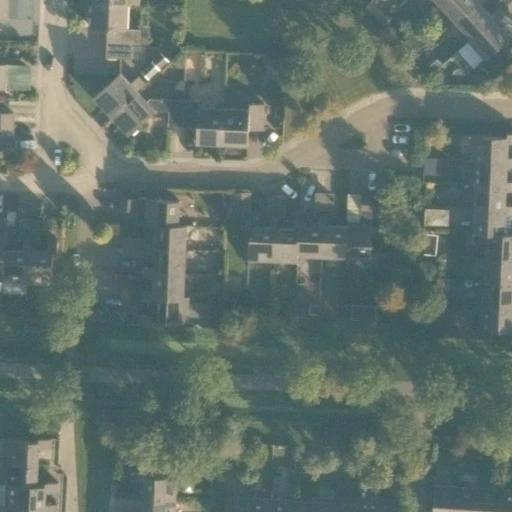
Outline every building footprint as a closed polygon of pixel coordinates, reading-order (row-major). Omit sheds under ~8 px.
[(477,1),(476,0),(442,0),(439,3),(455,21),(477,1)] [(494,18),(490,15),(481,4),(485,0),(476,0),(477,1),(455,21),(471,38),(472,39),(494,18)] [(370,1),(361,10),(378,27),(387,19),(370,1)] [(127,29),(128,4),(92,3),(91,28),(107,29),(106,43),(132,44),(140,45),(141,30),(127,29)] [(484,60),(510,36),(497,22),(506,14),(499,7),(490,15),(494,18),(472,39),(471,38),(468,41),(484,60)] [(489,59),(497,67),(511,53),(511,47),(507,42),(489,59)] [(132,59),(132,44),(106,43),(106,58),(132,59)] [(146,84),(145,83),(174,56),(166,47),(140,71),(142,73),(131,84),(120,73),(94,97),(111,116),(138,92),(146,84)] [(268,58),(268,72),(283,72),(283,58),(268,58)] [(436,68),(427,58),(417,67),(426,77),(436,68)] [(183,127),(184,101),(184,90),(176,90),(175,100),(150,99),(147,102),(138,92),(111,116),(129,135),(155,111),(169,112),(168,126),(183,127)] [(222,144),(224,108),(198,107),(199,101),(184,101),(183,127),(197,127),(196,143),(222,144)] [(263,130),(264,104),(249,104),(249,110),(224,108),(222,144),(248,145),(249,130),(263,130)] [(0,124),(13,125),(13,113),(0,112),(0,124)] [(0,136),(12,137),(13,125),(0,124),(0,136)] [(511,142),(511,133),(507,133),(506,137),(473,135),(472,160),(507,161),(507,157),(508,142),(511,142)] [(436,174),(436,158),(428,157),(424,157),(424,174),(428,174),(436,174)] [(511,166),(511,157),(507,157),(507,161),(472,160),(471,185),(476,185),(506,186),(506,181),(506,166),(511,166)] [(511,190),(511,181),(506,181),(506,186),(476,185),(475,208),(504,210),(505,205),(505,190),(511,190)] [(231,193),(231,214),(247,214),(248,194),(231,193)] [(272,194),(273,214),(290,213),(289,193),(272,194)] [(210,196),(212,209),(223,207),(221,194),(210,196)] [(370,255),(373,196),(361,196),(360,222),(347,221),(346,226),(347,226),(346,254),(370,255)] [(178,225),(179,201),(121,198),(120,210),(147,211),(146,224),(156,225),(156,224),(178,225)] [(511,205),(505,205),(504,210),(475,208),(473,233),(488,234),(488,233),(503,234),(503,233),(511,233),(511,205)] [(16,212),(6,211),(6,214),(6,225),(6,226),(16,227),(16,212)] [(323,225),(318,225),(304,224),(304,212),(295,212),(294,225),(298,225),(298,229),(299,229),(297,257),(298,257),(322,258),(323,225)] [(347,226),(346,226),(328,225),(328,213),(319,213),(318,225),(323,225),(322,258),(346,259),(346,254),(347,226)] [(275,228),(270,228),(255,227),(256,215),(246,215),(246,228),(250,228),(249,259),(273,260),(275,228)] [(299,229),(298,229),(279,228),(280,216),(271,216),(270,228),(275,228),(273,260),(298,261),(298,257),(297,257),(299,229)] [(110,233),(117,234),(118,224),(110,224),(110,233)] [(186,225),(178,225),(156,224),(156,225),(156,244),(144,243),(143,252),(155,253),(156,248),(185,250),(186,225)] [(9,243),(10,230),(0,229),(0,236),(0,279),(2,280),(3,271),(4,250),(5,250),(5,243),(9,243)] [(511,233),(503,233),(503,234),(488,233),(488,234),(487,257),(511,258),(511,233)] [(33,251),(33,239),(34,239),(28,238),(24,239),(24,250),(5,250),(4,250),(3,271),(2,280),(2,282),(27,283),(28,251),(33,251)] [(57,253),(57,240),(48,239),(48,251),(33,251),(28,251),(27,283),(51,284),(53,253),(57,253)] [(184,274),(185,250),(156,248),(155,253),(155,268),(143,267),(142,277),(154,277),(154,272),(184,274)] [(511,258),(487,257),(486,281),(511,282),(511,258)] [(183,298),(183,297),(184,274),(154,272),(154,277),(154,292),(142,291),(141,301),(153,301),(153,296),(183,298)] [(511,282),(486,281),(481,280),(480,305),(511,306),(511,282)] [(436,292),(436,302),(448,302),(449,293),(436,292)] [(235,307),(248,310),(251,299),(238,295),(235,307)] [(188,297),(183,297),(183,298),(153,296),(153,301),(153,316),(141,315),(140,325),(153,325),(153,321),(187,322),(188,297)] [(373,304),(360,304),(360,317),(372,317),(373,304)] [(511,306),(480,305),(479,329),(511,330),(511,306)] [(106,322),(125,323),(126,308),(107,307),(106,322)] [(51,449),(52,440),(52,439),(38,438),(38,441),(2,439),(2,440),(9,441),(8,462),(38,464),(39,448),(51,449)] [(245,451),(229,451),(229,463),(245,464),(245,451)] [(38,485),(38,464),(8,462),(6,484),(45,486),(45,492),(58,492),(59,483),(45,482),(45,486),(38,485)] [(185,479),(185,478),(146,475),(147,472),(133,472),(133,481),(145,482),(144,498),(176,500),(178,479),(185,479)] [(455,511),(457,486),(436,485),(437,479),(436,478),(433,511),(455,511)] [(56,511),(57,505),(45,504),(45,492),(45,486),(6,484),(5,506),(12,506),(45,508),(44,511),(56,511)] [(477,511),(479,488),(457,486),(455,511),(477,511)] [(499,511),(501,489),(479,488),(477,511),(499,511)] [(511,511),(511,490),(501,489),(499,511),(511,511)] [(400,511),(402,493),(401,493),(401,500),(379,498),(378,511),(400,511)] [(248,511),(249,498),(227,497),(225,511),(248,511)] [(378,511),(379,498),(356,497),(356,505),(357,505),(356,511),(378,511)] [(175,511),(176,500),(144,498),(143,511),(175,511)] [(269,511),(271,499),(249,498),(248,511),(269,511)] [(291,511),(292,501),(271,499),(269,511),(291,511)] [(313,511),(314,502),(292,501),(291,511),(313,511)] [(334,511),(335,503),(314,502),(313,511),(334,511)] [(356,511),(357,505),(356,505),(335,503),(334,511),(356,511)]
